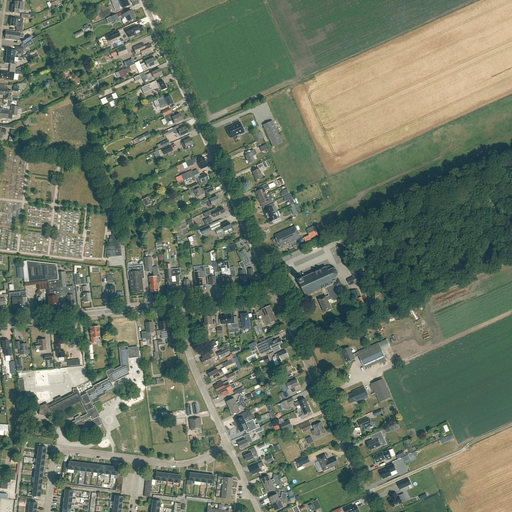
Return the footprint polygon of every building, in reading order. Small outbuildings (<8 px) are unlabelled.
[(126,0),(122,0),(120,1),(119,0),(113,0),(116,5),(121,3),(123,9),(129,6),(126,0)] [(23,10),(24,3),(15,2),(14,6),(12,5),(12,13),(19,14),(19,10),(23,10)] [(135,19),(132,11),(122,15),(123,18),(126,17),(128,22),(135,19)] [(113,23),(119,20),(116,15),(106,19),(108,24),(111,23),(111,22),(112,21),(113,23)] [(22,31),(23,19),(17,18),(17,20),(11,19),(10,26),(16,27),(16,30),(22,31)] [(137,27),(136,25),(125,30),(128,36),(130,39),(134,37),(133,36),(143,31),(141,26),(137,27)] [(19,41),(20,33),(6,31),(5,38),(6,38),(6,39),(19,41)] [(109,41),(120,36),(118,31),(106,36),(109,41)] [(24,44),(32,39),(29,35),(21,40),(24,44)] [(149,45),(144,47),(143,44),(138,46),(133,48),(136,55),(141,53),(143,56),(152,52),(152,51),(153,51),(150,46),(150,45),(149,45)] [(119,57),(128,54),(125,46),(116,49),(119,57)] [(30,62),(39,58),(37,54),(28,58),(30,62)] [(143,72),(149,70),(148,68),(157,64),(155,58),(145,63),(140,65),(139,62),(135,64),(135,65),(130,67),(132,72),(141,68),(143,72)] [(22,75),(23,66),(16,70),(15,74),(22,75)] [(162,75),(160,69),(152,73),(145,76),(149,83),(155,80),(154,79),(159,76),(159,77),(162,76),(162,75)] [(10,73),(1,72),(1,78),(5,79),(5,80),(5,81),(8,81),(9,80),(13,80),(14,73),(10,73)] [(161,91),(166,88),(163,82),(158,84),(152,87),(150,84),(141,88),(144,95),(148,93),(147,90),(151,88),(152,91),(156,89),(156,91),(158,92),(160,93),(161,91)] [(8,87),(0,86),(0,95),(5,96),(5,100),(12,100),(13,91),(7,91),(8,87)] [(168,106),(173,104),(170,96),(165,99),(164,97),(153,102),(156,108),(160,106),(161,109),(168,106)] [(16,116),(17,110),(12,110),(11,111),(11,115),(8,115),(0,114),(0,118),(2,119),(2,118),(8,119),(12,119),(12,115),(16,116)] [(173,117),(172,113),(164,117),(166,123),(171,121),(173,125),(175,124),(183,120),(180,114),(173,117)] [(273,147),(282,143),(272,121),(263,125),(273,147)] [(245,133),(244,132),(240,123),(234,125),(234,126),(227,129),(231,138),(240,134),(241,135),(245,133)] [(180,130),(178,126),(172,128),(175,134),(179,133),(180,137),(188,133),(186,127),(180,130)] [(185,151),(194,147),(194,146),(193,144),(191,139),(181,143),(185,151)] [(164,155),(173,151),(170,145),(161,149),(164,155)] [(249,164),(255,161),(252,156),(255,155),(253,150),(250,151),(251,153),(246,156),(249,164)] [(207,167),(203,158),(198,160),(197,158),(186,163),(188,168),(195,165),(194,164),(198,162),(201,170),(207,167)] [(256,180),(262,177),(260,172),(263,170),(262,168),(264,167),(262,163),(256,166),(258,169),(253,172),(256,180)] [(194,176),(193,172),(186,175),(186,173),(181,175),(183,181),(188,179),(188,178),(193,176),(194,176)] [(203,185),(207,183),(206,181),(209,180),(206,174),(199,177),(196,178),(200,186),(203,185)] [(258,198),(266,195),(266,194),(265,191),(270,189),(267,184),(258,188),(260,190),(255,192),(258,198)] [(214,191),(212,186),(208,187),(205,188),(204,188),(201,189),(200,188),(194,191),(197,197),(206,193),(207,195),(211,193),(211,192),(214,191)] [(266,194),(266,195),(258,198),(261,204),(265,202),(266,205),(273,202),(272,199),(273,199),(270,193),(266,194)] [(291,194),(283,198),(285,202),(288,200),(290,205),(295,204),(291,194)] [(145,206),(151,204),(148,197),(143,200),(145,206)] [(203,205),(207,203),(208,207),(212,205),(212,206),(219,202),(217,197),(209,200),(208,198),(201,201),(203,205)] [(266,217),(275,213),(273,210),(276,208),(273,203),(267,206),(268,209),(264,211),(266,217)] [(224,213),(222,207),(216,210),(215,208),(208,211),(203,214),(205,218),(210,215),(210,216),(212,215),(213,217),(217,216),(224,213)] [(275,213),(266,217),(269,223),(273,221),(274,223),(281,220),(279,216),(280,216),(280,215),(278,211),(275,213)] [(230,225),(229,222),(221,226),(221,227),(215,229),(217,235),(224,232),(228,231),(229,234),(234,232),(231,225),(230,225)] [(202,235),(211,231),(209,225),(199,229),(202,235)] [(288,244),(301,239),(295,226),(275,235),(280,247),(288,244)] [(307,229),(309,235),(311,239),(318,235),(314,226),(307,229)] [(115,239),(114,237),(110,237),(110,240),(109,240),(110,250),(107,251),(107,256),(120,255),(120,250),(121,249),(120,239),(115,239)] [(229,253),(231,252),(231,251),(235,250),(234,245),(227,246),(229,253)] [(148,257),(148,252),(145,253),(145,258),(144,258),(146,272),(152,271),(153,277),(149,278),(150,292),(158,291),(157,283),(159,283),(160,282),(161,281),(160,276),(158,276),(157,270),(153,271),(151,257),(148,257)] [(56,297),(60,296),(59,288),(57,273),(57,265),(26,261),(28,283),(47,281),(49,297),(48,297),(49,306),(50,306),(52,306),(52,305),(57,305),(56,297)] [(229,261),(223,262),(224,266),(219,267),(218,267),(219,273),(221,273),(222,276),(221,276),(222,280),(223,285),(229,284),(228,280),(229,280),(228,275),(231,275),(229,261)] [(128,280),(129,280),(131,294),(143,293),(142,279),(144,279),(143,264),(137,264),(137,263),(136,262),(134,262),(133,262),(131,262),(130,263),(128,263),(128,264),(128,271),(127,271),(128,280)] [(241,286),(248,285),(247,276),(246,270),(242,262),(239,263),(241,268),(242,268),(243,270),(240,271),(240,277),(241,286)] [(331,295),(331,296),(338,293),(336,289),(342,286),(339,280),(338,281),(337,278),(339,274),(337,270),(333,269),(331,270),(329,266),(326,268),(326,267),(322,269),(299,280),(306,296),(325,288),(329,296),(331,295)] [(203,268),(198,269),(198,272),(194,273),(195,279),(196,287),(202,286),(202,282),(202,280),(201,277),(204,277),(203,268)] [(210,277),(209,268),(204,268),(205,276),(206,276),(207,286),(210,285),(210,286),(216,285),(215,277),(210,277)] [(350,286),(362,280),(356,268),(354,270),(351,271),(353,277),(347,280),(350,286)] [(247,276),(248,285),(255,284),(254,279),(255,278),(255,276),(254,276),(254,275),(253,275),(253,269),(248,270),(249,276),(247,276)] [(64,272),(57,273),(59,288),(66,287),(64,272)] [(179,286),(178,283),(180,282),(179,275),(175,276),(176,283),(169,283),(169,287),(170,294),(180,293),(179,286)] [(185,280),(185,275),(181,275),(181,281),(183,281),(184,288),(185,288),(185,289),(187,289),(187,288),(190,288),(189,283),(190,283),(190,281),(189,281),(189,280),(185,280)] [(114,299),(114,298),(115,298),(114,286),(106,287),(107,299),(109,298),(109,300),(114,299)] [(66,287),(64,287),(65,294),(67,293),(68,304),(74,304),(73,295),(74,295),(73,290),(68,291),(66,287)] [(87,294),(86,287),(82,287),(83,294),(83,299),(84,302),(90,302),(90,293),(87,294)] [(351,300),(358,296),(355,290),(348,293),(351,300)] [(25,292),(19,292),(9,293),(9,295),(10,301),(12,301),(12,305),(16,305),(16,304),(22,303),(22,298),(26,298),(25,292)] [(334,301),(340,298),(338,293),(331,296),(331,295),(329,296),(319,300),(325,312),(332,309),(328,300),(332,298),(334,301)] [(363,302),(362,299),(361,298),(355,300),(358,306),(364,304),(363,302)] [(269,318),(274,316),(270,307),(260,311),(263,318),(268,316),(269,318)] [(243,329),(250,329),(248,314),(241,315),(242,321),(238,321),(239,329),(243,329)] [(209,335),(208,325),(212,325),(211,316),(204,317),(205,323),(202,324),(202,331),(204,331),(205,336),(209,335)] [(227,317),(227,324),(231,324),(232,329),(235,328),(235,333),(239,332),(238,321),(235,322),(234,318),(232,319),(232,316),(227,317)] [(268,316),(263,318),(266,326),(276,321),(274,316),(269,318),(268,316)] [(220,325),(227,324),(227,317),(221,317),(221,320),(219,320),(220,325)] [(168,338),(167,329),(166,322),(159,322),(160,330),(161,338),(168,338)] [(151,340),(150,333),(154,333),(153,323),(145,323),(146,332),(141,332),(142,340),(147,339),(147,341),(151,340)] [(258,336),(263,334),(260,325),(254,327),(258,336)] [(96,342),(95,337),(100,337),(99,327),(90,328),(91,338),(92,343),(96,342)] [(62,351),(60,350),(60,344),(63,344),(62,335),(55,336),(56,344),(54,344),(55,352),(57,352),(57,358),(65,357),(64,351),(62,351)] [(46,350),(45,339),(38,340),(38,344),(35,344),(36,349),(39,348),(39,351),(46,350)] [(280,348),(279,347),(283,345),(280,339),(273,342),(271,343),(269,340),(258,345),(260,351),(271,346),(272,350),(273,349),(274,352),(280,349),(280,348)] [(9,348),(8,340),(2,341),(3,350),(6,349),(6,351),(5,352),(5,356),(12,355),(11,348),(9,348)] [(20,345),(20,342),(16,343),(16,349),(19,349),(20,355),(28,354),(27,344),(20,345)] [(379,343),(357,352),(358,353),(359,356),(365,369),(386,360),(382,349),(379,343)] [(221,355),(229,351),(230,350),(230,345),(227,346),(228,348),(220,352),(221,355)] [(101,424),(98,417),(97,417),(96,415),(98,414),(94,405),(93,406),(92,404),(100,400),(99,397),(100,397),(106,394),(104,392),(106,391),(113,388),(110,381),(112,380),(113,382),(129,374),(127,372),(129,371),(128,371),(129,371),(128,357),(129,358),(139,357),(138,347),(128,348),(128,349),(127,349),(127,347),(120,347),(121,367),(113,370),(113,369),(111,369),(106,372),(106,373),(108,378),(107,379),(98,384),(93,386),(93,388),(90,389),(86,391),(87,393),(81,396),(77,389),(73,389),(73,392),(73,393),(62,399),(60,396),(53,400),(55,402),(48,406),(46,403),(39,407),(38,414),(43,415),(43,414),(46,414),(46,417),(47,417),(47,416),(52,414),(53,415),(80,401),(87,414),(83,416),(80,417),(79,416),(75,418),(76,420),(73,421),(78,431),(84,428),(85,427),(86,430),(92,427),(92,426),(93,426),(94,428),(101,424)] [(354,358),(359,356),(358,353),(353,355),(349,347),(340,352),(342,355),(344,354),(347,362),(354,359),(354,358)] [(213,351),(206,354),(203,356),(204,359),(202,360),(205,366),(210,364),(211,366),(215,364),(213,362),(212,358),(215,356),(213,351)] [(279,364),(283,362),(282,360),(288,357),(286,351),(279,354),(275,356),(279,364)] [(225,368),(239,361),(237,357),(223,364),(225,368)] [(283,370),(284,373),(285,373),(286,375),(292,373),(291,370),(292,370),(289,363),(283,366),(282,365),(275,368),(278,373),(283,370)] [(219,372),(218,370),(209,374),(210,377),(210,378),(211,378),(212,380),(221,376),(221,375),(224,374),(222,371),(219,372)] [(391,398),(383,379),(372,384),(380,403),(391,398)] [(295,391),(294,388),(299,385),(297,380),(287,384),(289,390),(291,389),(293,392),(295,391)] [(230,385),(228,381),(223,383),(222,382),(218,384),(218,385),(215,387),(218,392),(218,391),(230,385)] [(218,391),(221,396),(224,395),(224,396),(229,393),(228,391),(236,388),(234,383),(230,385),(218,391)] [(357,403),(369,398),(364,387),(352,392),(353,393),(347,396),(350,403),(356,401),(357,403)] [(287,390),(281,393),(282,396),(284,399),(290,397),(287,390)] [(229,408),(229,409),(244,402),(244,401),(239,400),(239,401),(239,402),(236,403),(234,399),(227,402),(229,408)] [(301,409),(308,406),(305,399),(299,402),(299,401),(294,403),(295,406),(299,405),(300,408),(301,409)] [(287,400),(285,401),(282,403),(285,410),(290,407),(287,400)] [(244,403),(244,402),(229,409),(230,410),(233,415),(240,411),(238,407),(241,406),(241,407),(242,407),(244,403)] [(301,409),(300,408),(297,410),(298,413),(302,411),(304,416),(311,412),(308,406),(301,409)] [(238,427),(252,420),(248,411),(240,415),(242,418),(236,421),(238,427)] [(191,430),(200,429),(199,418),(189,420),(191,430)] [(358,422),(360,426),(361,428),(363,427),(365,432),(370,429),(369,428),(373,426),(370,419),(368,420),(367,418),(358,422)] [(252,420),(238,427),(241,432),(248,429),(247,426),(254,422),(253,420),(252,420)] [(283,432),(293,428),(289,420),(280,424),(283,432)] [(44,429),(41,422),(38,424),(43,433),(51,429),(55,435),(57,434),(53,424),(48,425),(44,429)] [(303,433),(312,429),(309,422),(300,426),(303,433)] [(312,433),(324,428),(322,423),(313,427),(315,430),(311,432),(312,433)] [(324,428),(312,433),(313,436),(316,434),(318,437),(326,433),(324,428)] [(381,447),(379,442),(384,440),(381,432),(375,434),(377,438),(367,443),(369,447),(370,446),(371,450),(377,448),(377,449),(381,447)] [(249,446),(248,443),(252,441),(249,434),(244,437),(246,441),(239,444),(241,449),(249,446)] [(256,454),(253,448),(249,450),(251,454),(245,457),(247,462),(254,459),(255,461),(259,459),(257,454),(256,454)] [(393,459),(389,450),(383,453),(382,452),(374,456),(374,457),(373,457),(376,463),(385,459),(386,461),(393,459)] [(324,471),(338,465),(335,458),(328,461),(325,455),(318,458),(324,471)] [(299,467),(305,464),(310,462),(308,456),(302,459),(297,461),(299,467)] [(253,475),(260,472),(258,468),(264,466),(262,462),(257,464),(258,465),(250,469),(253,475)] [(396,470),(393,464),(386,467),(387,469),(380,472),(383,479),(392,475),(390,473),(396,470)] [(223,484),(231,486),(232,479),(223,477),(223,480),(221,480),(221,484),(223,484)] [(263,486),(264,487),(279,480),(278,479),(273,478),(273,479),(273,480),(271,481),(269,477),(261,480),(264,485),(263,486)] [(411,484),(408,479),(403,481),(405,487),(411,484)] [(279,481),(279,480),(264,487),(264,488),(265,487),(267,493),(275,489),(273,485),(275,484),(276,485),(277,485),(279,481)] [(230,500),(231,492),(222,491),(221,498),(230,500)] [(391,499),(389,500),(392,507),(402,503),(399,496),(398,496),(396,493),(389,496),(391,499)] [(271,504),(272,505),(287,498),(286,497),(281,496),(281,497),(282,498),(279,499),(277,495),(269,498),(272,504),(271,504)] [(287,499),(287,498),(272,505),(272,506),(273,506),(275,511),(283,508),(281,503),(284,502),(284,503),(285,504),(287,499)]
